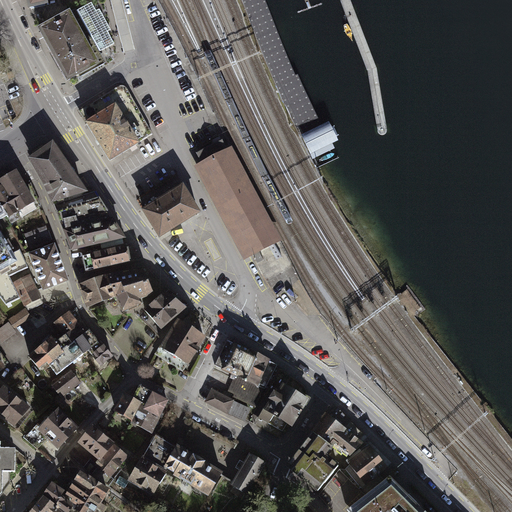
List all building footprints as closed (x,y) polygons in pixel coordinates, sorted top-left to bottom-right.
[(311,155),(341,141),(331,123),(320,128),(292,67),(265,0),(241,0),(265,62),(311,155)] [(40,18),(65,73),(104,56),(82,8),(77,10),(74,3),(40,18)] [(89,111),(81,115),(109,161),(152,134),(127,90),(126,88),(123,86),(121,86),(118,87),(86,107),(89,111)] [(54,143),(27,160),(42,184),(52,206),(54,205),(89,195),(54,143)] [(203,162),(194,167),(244,261),(281,242),(231,147),(225,150),(222,143),(199,155),(203,162)] [(25,186),(17,172),(6,179),(3,174),(0,174),(0,205),(8,218),(9,220),(10,220),(12,224),(42,207),(31,184),(25,186)] [(182,187),(143,211),(159,237),(199,213),(182,187)] [(89,195),(54,205),(72,254),(127,242),(95,193),(89,195)] [(0,297),(7,306),(20,300),(10,278),(29,269),(20,250),(13,254),(1,234),(0,234),(0,222),(8,218),(0,205),(0,297)] [(52,243),(46,227),(25,235),(31,251),(52,243)] [(55,246),(29,256),(43,294),(69,284),(55,246)] [(127,248),(82,258),(85,270),(86,275),(131,265),(127,248)] [(107,277),(116,300),(117,300),(123,315),(144,306),(142,302),(155,297),(144,270),(107,277)] [(42,300),(31,276),(13,284),(25,308),(26,307),(28,311),(43,304),(41,300),(42,300)] [(116,300),(107,277),(78,287),(87,310),(91,309),(97,307),(116,300)] [(166,294),(144,312),(162,332),(188,310),(166,294)] [(27,312),(25,309),(8,320),(14,330),(32,319),(30,315),(27,312)] [(77,309),(55,325),(64,338),(83,324),(77,309)] [(187,365),(190,367),(208,339),(179,321),(162,347),(160,346),(154,355),(158,358),(148,375),(155,379),(165,361),(183,372),(187,365)] [(16,333),(8,323),(0,329),(0,341),(2,344),(16,333)] [(83,324),(64,338),(55,345),(62,353),(75,345),(84,358),(90,354),(100,345),(90,331),(89,332),(83,324)] [(52,340),(29,360),(39,373),(47,366),(50,370),(51,369),(58,378),(84,358),(75,345),(62,353),(55,345),(52,340)] [(278,366),(227,341),(215,366),(224,370),(223,372),(235,378),(260,390),(261,388),(266,390),(278,366)] [(100,345),(90,354),(101,369),(114,359),(102,343),(100,345)] [(9,364),(0,351),(0,374),(6,370),(5,368),(9,364)] [(59,397),(55,399),(63,409),(79,397),(75,390),(81,385),(71,372),(51,387),(59,397)] [(260,390),(235,378),(228,392),(235,395),(233,398),(255,408),(263,391),(260,390)] [(140,403),(161,414),(169,396),(140,382),(134,394),(142,399),(140,403)] [(31,411),(0,384),(0,415),(15,429),(31,411)] [(294,432),(312,403),(285,387),(279,397),(276,395),(266,411),(265,410),(256,425),(280,440),(287,428),(294,432)] [(140,403),(142,399),(134,394),(125,390),(115,409),(133,419),(140,403)] [(235,402),(212,390),(205,404),(228,416),(229,415),(235,402)] [(252,410),(235,402),(229,415),(246,423),(252,410)] [(161,414),(140,403),(133,419),(132,420),(153,432),(161,415),(161,414)] [(338,446),(349,454),(363,441),(361,439),(364,435),(336,405),(329,413),(324,410),(311,428),(331,444),(334,440),(339,445),(338,446)] [(80,431),(59,411),(40,430),(36,427),(25,439),(38,451),(47,442),(58,453),(80,431)] [(129,453),(114,442),(116,440),(93,422),(78,441),(98,458),(95,462),(91,458),(90,459),(74,447),(68,454),(83,467),(110,486),(114,479),(111,476),(129,453)] [(311,428),(284,463),(315,488),(338,460),(325,451),(331,444),(311,428)] [(156,432),(128,479),(153,494),(168,469),(163,466),(176,444),(156,432)] [(209,495),(224,469),(178,441),(176,444),(163,466),(168,469),(174,472),(173,473),(209,495)] [(365,484),(388,467),(369,443),(347,461),(365,484)] [(0,500),(2,497),(3,475),(15,476),(16,454),(1,453),(1,446),(0,446),(0,500)] [(248,494),(266,461),(248,451),(242,461),(239,460),(235,467),(238,469),(230,484),(248,494)] [(79,467),(67,456),(60,466),(70,478),(79,467)] [(73,496),(71,499),(77,503),(75,507),(82,511),(94,511),(110,489),(80,468),(66,492),(73,496)] [(428,511),(388,473),(346,506),(351,511),(428,511)] [(129,481),(120,476),(115,483),(125,488),(129,481)] [(65,488),(52,479),(27,511),(66,511),(68,511),(73,504),(72,501),(62,492),(65,488)]
